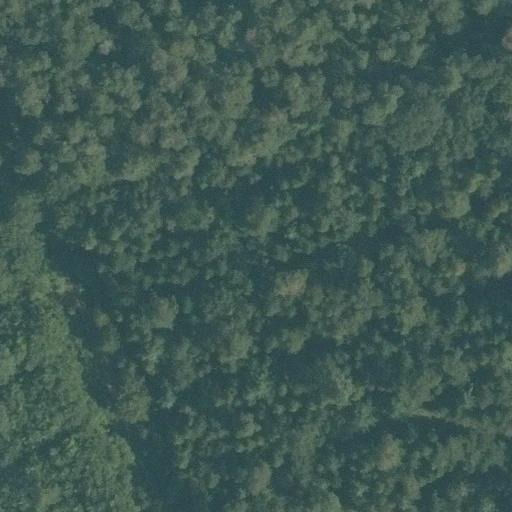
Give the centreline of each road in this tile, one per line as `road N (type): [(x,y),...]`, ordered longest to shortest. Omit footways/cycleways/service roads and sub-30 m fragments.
road 1 (unknown): [(511,64),(33,192)]
road 2 (track): [(0,112),(169,511)]
